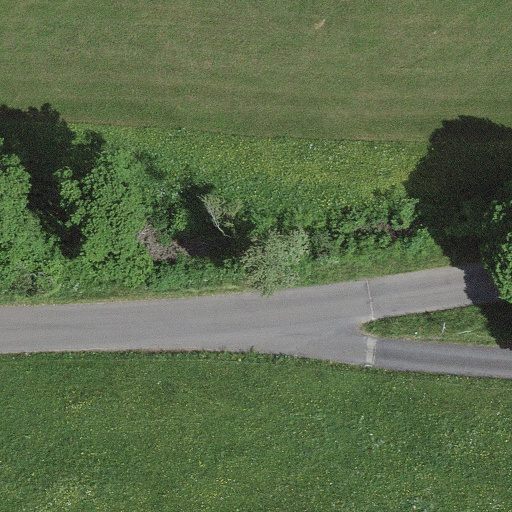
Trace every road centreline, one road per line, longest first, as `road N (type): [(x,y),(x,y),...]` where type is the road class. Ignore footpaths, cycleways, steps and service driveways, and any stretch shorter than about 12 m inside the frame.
road 1 (tertiary): [(0,333),(277,328),(511,288)]
road 2 (track): [(277,328),(511,359)]
